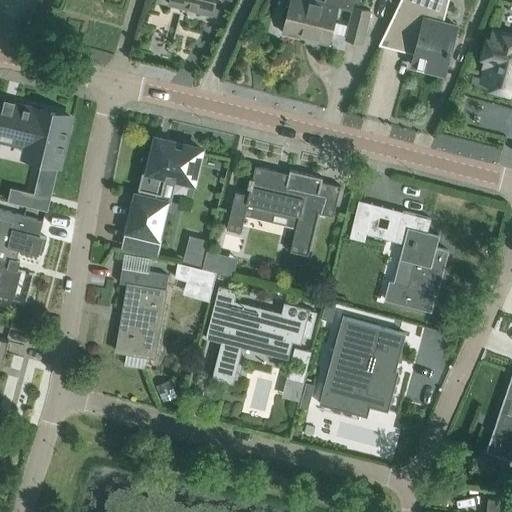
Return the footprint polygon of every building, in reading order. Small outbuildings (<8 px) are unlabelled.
[(170,0),(169,4),(212,14),(215,0),(170,0)] [(290,0),(287,13),(283,32),(329,43),(332,33),(334,22),(338,6),(353,10),(354,5),(357,6),(358,0),(325,0),(325,1),(319,0),(290,0)] [(443,21),(447,5),(439,0),(400,0),(379,44),(385,45),(401,49),(402,49),(404,49),(405,49),(406,48),(407,47),(408,46),(409,45),(409,44),(409,42),(417,45),(415,53),(413,61),(412,63),(412,65),(413,65),(424,68),(444,73),(450,53),(455,34),(457,25),(445,22),(443,22),(443,21)] [(346,36),(345,38),(362,43),(371,9),(357,6),(354,5),(353,10),(349,25),(346,36)] [(511,35),(498,31),(493,30),(490,39),(488,39),(484,55),(486,55),(484,65),(488,66),(483,82),(493,84),(492,86),(508,90),(509,88),(511,89),(511,35)] [(60,164),(71,117),(35,109),(14,104),(15,100),(14,100),(13,103),(5,102),(6,98),(5,97),(4,101),(0,100),(0,124),(39,134),(33,157),(42,159),(34,193),(51,197),(59,164),(60,164)] [(201,148),(168,140),(157,138),(153,153),(147,152),(138,189),(139,189),(138,195),(137,195),(129,230),(158,237),(166,202),(158,200),(159,194),(162,194),(166,175),(194,181),(201,148)] [(245,215),(248,215),(249,214),(246,213),(248,203),(291,213),(288,225),(296,227),(290,250),(309,255),(319,212),(334,216),(341,185),(322,181),(323,177),(290,169),(288,177),(277,174),(278,170),(256,165),(253,177),(251,176),(248,185),(251,186),(249,194),(235,191),(226,229),(241,232),(245,215)] [(373,207),(358,203),(350,236),(365,240),(366,233),(373,207)] [(43,250),(46,238),(47,238),(47,237),(39,235),(43,220),(0,208),(0,290),(3,291),(5,287),(10,268),(17,270),(20,261),(16,259),(19,249),(39,255),(40,249),(43,250)] [(437,294),(448,250),(436,247),(439,234),(427,231),(431,218),(403,211),(395,240),(404,243),(400,258),(415,262),(409,285),(392,281),(387,299),(429,310),(433,293),(437,294)] [(210,248),(205,267),(234,275),(240,256),(210,248)] [(177,264),(174,280),(185,283),(210,291),(215,276),(177,264)] [(160,327),(169,275),(122,267),(120,283),(128,284),(117,350),(127,352),(125,364),(144,367),(146,356),(149,356),(154,326),(160,327)] [(219,285),(206,337),(207,338),(208,334),(224,338),(214,376),(212,376),(212,378),(234,383),(234,381),(232,381),(240,352),(236,351),(238,342),(288,354),(287,358),(288,358),(293,341),(294,337),(300,339),(299,343),(301,343),(303,335),(310,337),(317,312),(310,310),(311,308),(285,302),(284,303),(287,304),(285,313),(282,312),(235,300),(238,290),(219,285)] [(328,373),(323,392),(324,392),(325,387),(358,396),(357,402),(388,410),(389,409),(386,408),(396,370),(399,371),(399,369),(391,367),(392,361),(398,363),(406,333),(393,329),(344,316),(333,356),(328,373)] [(0,364),(2,365),(9,340),(0,337),(0,364)] [(511,374),(486,451),(508,458),(511,445),(511,374)] [(171,380),(156,386),(163,402),(178,396),(171,380)] [(307,382),(300,406),(308,408),(314,384),(307,382)] [(511,511),(511,500),(488,498),(486,511),(511,511)]
